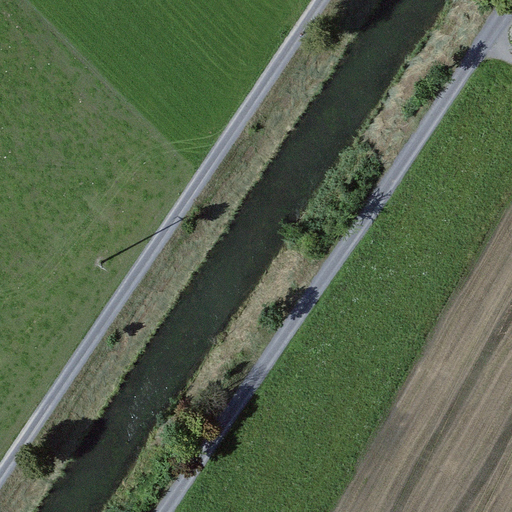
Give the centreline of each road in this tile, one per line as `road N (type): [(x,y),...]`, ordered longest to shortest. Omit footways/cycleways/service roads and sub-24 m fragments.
road 1 (track): [(511,2),(164,511)]
road 2 (track): [(328,0),(0,485)]
